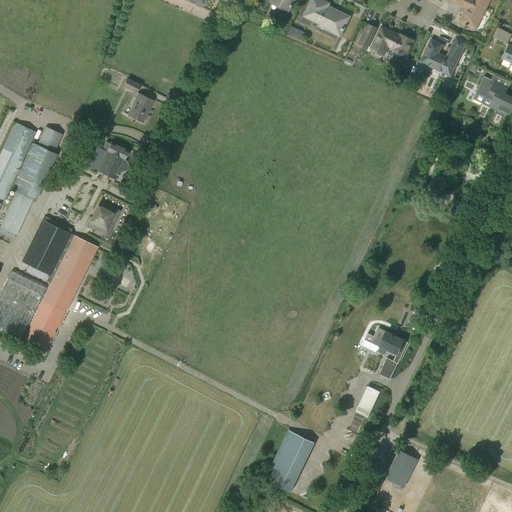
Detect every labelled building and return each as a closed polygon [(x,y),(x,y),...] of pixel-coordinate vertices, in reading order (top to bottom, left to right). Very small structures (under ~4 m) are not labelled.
[(271,0),(270,3),(289,12),(294,0),(271,0)] [(322,0),(311,0),(303,17),(317,24),(317,26),(339,37),(349,16),(332,8),(331,9),(327,7),(329,3),(322,0)] [(461,6),(462,5),(467,7),(460,21),(476,29),(490,0),(451,0),(461,6)] [(376,28),(368,24),(358,45),(365,48),(368,41),(370,42),(376,28)] [(392,50),(405,56),(413,40),(400,34),(400,36),(381,27),(371,49),(384,55),(388,47),(393,49),(392,50)] [(511,34),(497,27),(492,37),(507,44),(511,34)] [(431,40),(421,61),(444,73),(445,70),(452,73),(467,42),(456,37),(446,58),(437,54),(441,45),(431,40)] [(476,50),(480,43),(475,41),(471,48),(476,50)] [(511,44),(509,43),(502,58),(511,62),(511,64),(511,44)] [(476,67),(471,64),(468,70),(473,73),(476,67)] [(491,100),(488,106),(497,110),(496,112),(503,115),(504,113),(511,117),(511,115),(511,96),(505,94),(510,83),(493,75),(491,79),(483,76),(475,92),(491,100)] [(126,78),(122,87),(136,94),(140,85),(126,78)] [(138,94),(127,115),(142,122),(153,101),(138,94)] [(0,203),(2,204),(35,132),(15,122),(0,154),(0,203)] [(0,227),(15,235),(32,198),(34,199),(55,153),(53,152),(61,134),(46,127),(37,145),(35,144),(15,190),(17,191),(0,227)] [(119,171),(121,172),(124,171),(125,170),(127,166),(127,164),(126,162),(124,161),(128,151),(110,143),(109,144),(105,142),(101,150),(89,144),(80,163),(115,179),(119,171)] [(103,232),(113,213),(97,205),(88,224),(103,232)] [(42,221),(23,261),(29,264),(25,271),(52,284),(55,277),(75,237),(42,221)] [(52,284),(25,339),(46,349),(95,248),(75,237),(55,277),(52,284)] [(10,272),(0,292),(0,327),(21,338),(46,288),(10,272)] [(404,341),(377,328),(373,336),(367,333),(364,339),(378,345),(378,346),(379,347),(378,350),(378,352),(383,354),(385,354),(387,350),(398,355),(394,362),(388,359),(380,375),(391,380),(398,364),(399,364),(409,343),(404,341)] [(368,386),(356,411),(368,417),(380,391),(368,386)] [(290,431),(265,481),(289,492),(313,442),(311,442),(290,431)] [(415,458),(414,458),(400,451),(386,479),(401,486),(415,458)]
